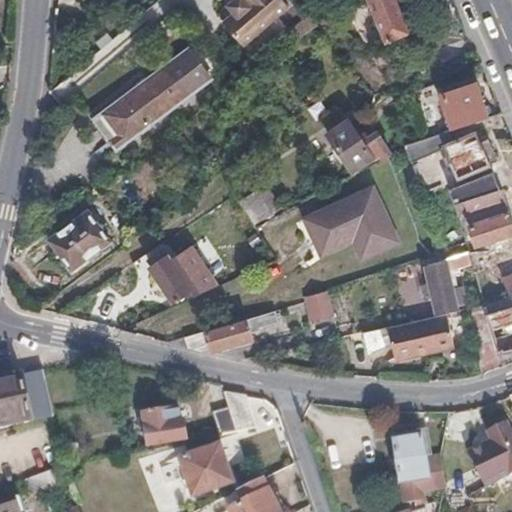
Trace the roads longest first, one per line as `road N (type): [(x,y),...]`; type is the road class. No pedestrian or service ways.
road 1 (residential): [(0,321),(275,381)]
road 2 (residential): [(275,381),(454,397),(511,379)]
road 3 (tertiary): [(0,216),(38,0)]
road 4 (residential): [(275,381),(320,511)]
